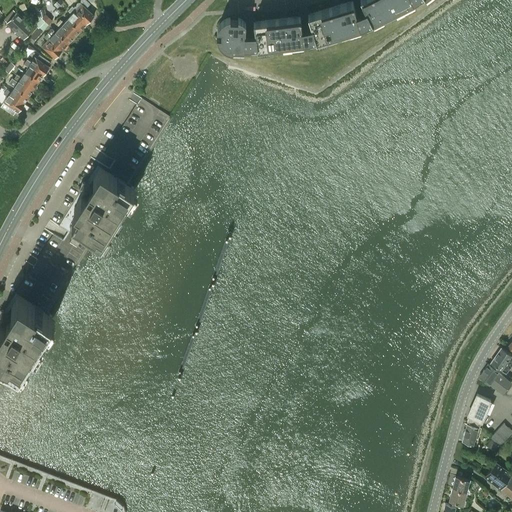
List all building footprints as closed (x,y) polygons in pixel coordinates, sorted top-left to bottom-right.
[(63,2),(61,0),(58,0),(54,5),(57,9),(63,2)] [(72,6),(70,8),(86,23),(94,15),(86,8),(90,3),(86,0),(80,0),(81,1),(82,3),(81,4),(80,3),(79,2),(78,2),(77,3),(76,4),(76,5),(77,6),(75,6),(74,8),(72,6)] [(352,0),(330,7),(340,38),(350,35),(351,36),(363,33),(360,23),(371,19),(375,27),(386,22),(386,20),(396,15),(387,0),(352,0)] [(387,0),(396,15),(405,10),(406,12),(417,6),(414,0),(387,0)] [(300,15),(277,18),(281,50),(292,49),(292,51),(304,49),(303,40),(315,37),(318,46),(330,43),(329,41),(340,38),(330,7),(308,14),(307,12),(299,13),(300,15)] [(80,30),(86,23),(70,8),(68,10),(72,13),(68,18),(80,30)] [(42,9),(37,10),(38,15),(41,18),(49,25),(52,21),(45,14),(44,15),(44,16),(42,9)] [(24,40),(34,29),(17,14),(16,14),(13,11),(3,21),(7,24),(7,25),(24,40)] [(34,17),(32,18),(34,23),(38,27),(42,31),(43,31),(49,25),(41,18),(38,21),(34,17)] [(216,35),(217,37),(217,39),(218,40),(218,41),(219,43),(220,44),(221,45),(223,46),(224,47),(225,48),(227,49),(228,49),(230,50),(232,50),(231,52),(244,53),(244,46),(256,46),(258,55),(270,54),(270,52),(281,50),(277,18),(254,21),(253,19),(245,19),(245,21),(244,20),(243,19),(242,19),(240,18),(239,17),(238,17),(238,19),(230,19),(230,17),(228,17),(227,17),(225,18),(224,19),(223,20),(221,21),(220,22),(219,23),(218,25),(218,26),(217,28),(217,29),(221,30),(221,35),(217,35),(216,35)] [(60,27),(55,31),(68,43),(80,30),(68,18),(63,23),(60,19),(56,23),(60,27)] [(34,40),(42,31),(38,27),(30,37),(34,40)] [(62,49),(68,43),(55,31),(52,28),(46,34),(62,49)] [(62,49),(46,34),(44,36),(47,40),(42,46),(54,58),(62,49)] [(27,59),(25,62),(44,74),(49,66),(47,65),(49,61),(39,54),(37,58),(35,56),(31,62),(27,59)] [(16,55),(10,62),(14,65),(20,58),(16,55)] [(10,62),(5,69),(9,72),(14,65),(10,62)] [(44,74),(25,62),(24,64),(28,67),(24,72),(38,81),(44,74)] [(5,69),(0,75),(4,78),(9,72),(5,69)] [(17,74),(15,76),(33,89),(38,81),(24,72),(21,77),(17,74)] [(12,77),(8,82),(14,86),(28,96),(33,89),(15,76),(14,79),(12,77)] [(7,89),(5,91),(23,104),(28,96),(14,86),(11,92),(7,89)] [(18,111),(23,104),(5,91),(3,94),(7,96),(4,102),(18,111)] [(99,163),(98,166),(126,184),(170,116),(141,98),(105,154),(115,160),(110,169),(99,163)] [(126,184),(98,166),(64,217),(72,222),(69,226),(77,231),(80,227),(93,235),(101,240),(134,189),(126,184)] [(44,312),(93,235),(80,227),(77,231),(69,226),(72,222),(64,217),(59,225),(69,232),(64,241),(53,234),(15,293),(44,312)] [(52,316),(44,312),(15,293),(0,317),(0,356),(19,368),(52,316)] [(500,347),(490,361),(505,372),(511,361),(511,355),(510,354),(500,347)] [(497,371),(498,370),(487,363),(479,376),(490,384),(498,372),(497,371)] [(502,392),(511,379),(502,372),(501,374),(498,372),(490,384),(502,392)] [(478,426),(490,399),(477,393),(467,415),(468,416),(466,423),(478,426)] [(473,443),(478,426),(466,423),(464,429),(463,433),(461,440),(473,443)] [(511,430),(504,423),(490,437),(491,437),(499,445),(511,432),(511,431),(511,430)] [(491,437),(486,445),(495,451),(499,445),(491,437)] [(511,473),(495,461),(484,476),(511,496),(511,473)] [(465,490),(469,479),(455,475),(452,487),(465,490)] [(462,503),(465,490),(452,487),(449,499),(462,503)] [(453,511),(455,505),(445,502),(442,511),(453,511)]
